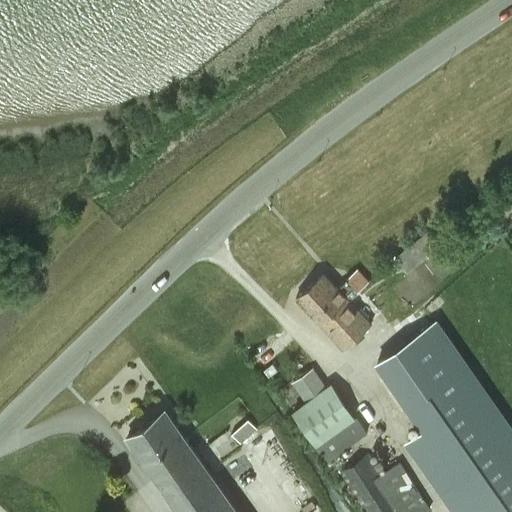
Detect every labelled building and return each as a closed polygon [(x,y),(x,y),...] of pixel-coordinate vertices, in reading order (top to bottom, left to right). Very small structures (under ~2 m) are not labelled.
[(445,240),(432,225),(395,255),(407,270),(445,240)] [(297,296),(319,321),(344,349),(372,324),(351,300),(359,292),(355,288),(367,278),(360,270),(339,288),(324,271),(297,296)] [(511,511),(511,430),(451,334),(402,364),(454,440),(442,450),(480,511),(511,511)] [(317,442),(319,440),(356,415),(333,382),(328,386),(314,366),(294,380),(307,400),(294,410),(317,442)] [(180,511),(239,511),(166,409),(127,437),(180,511)] [(318,444),(319,446),(328,459),(368,431),(358,416),(318,444)] [(241,442),(257,427),(249,418),(232,433),(241,442)] [(400,459),(382,470),(371,452),(341,470),(367,511),(425,511),(430,509),(400,459)]
